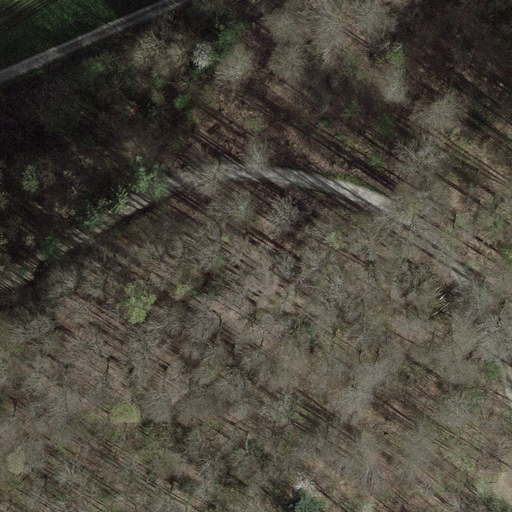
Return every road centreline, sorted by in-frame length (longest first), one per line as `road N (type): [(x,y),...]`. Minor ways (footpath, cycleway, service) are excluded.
road 1 (track): [(511,387),(469,278),(445,242),(362,196),(289,174),(212,171),(181,181),(0,279)]
road 2 (track): [(0,75),(181,0)]
